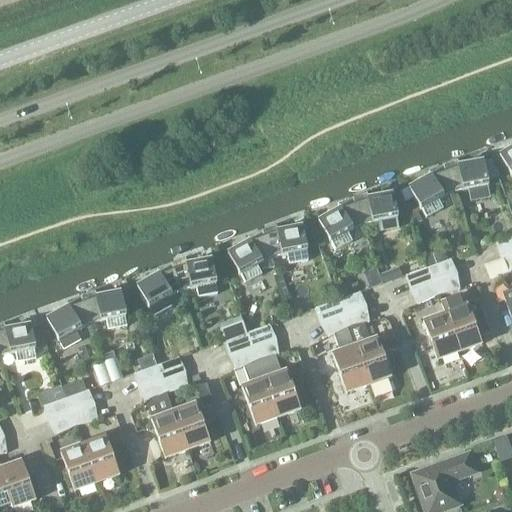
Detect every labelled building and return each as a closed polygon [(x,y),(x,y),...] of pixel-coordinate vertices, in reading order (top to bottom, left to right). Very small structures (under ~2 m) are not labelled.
[(511,150),(499,157),(511,179),(511,150)] [(443,168),(452,195),(468,191),(470,201),(489,197),(487,188),(488,188),(487,184),(499,181),(491,163),(483,165),(483,163),(459,168),(457,163),(443,168)] [(438,203),(452,195),(443,168),(428,173),(430,178),(408,190),(421,212),(426,220),(443,211),(438,203)] [(401,194),(393,196),(397,221),(410,218),(405,205),(401,194)] [(352,201),(362,228),(378,224),(379,234),(398,230),(396,221),(397,221),(393,196),(368,201),(366,196),(352,201)] [(347,235),(362,228),(352,201),(338,206),(340,211),(318,223),(330,245),(331,244),(335,253),(352,244),(347,235)] [(262,234),(271,260),(287,257),(289,266),(308,263),(306,254),(307,253),(302,229),(278,233),(276,228),(262,234)] [(274,269),(271,260),(262,234),(247,239),(249,244),(227,256),(239,278),(240,277),(245,285),(261,276),(257,268),(267,263),(271,271),(274,269)] [(511,239),(496,245),(501,259),(511,255),(511,239)] [(508,274),(511,272),(511,255),(501,259),(508,274)] [(431,256),(425,258),(429,270),(435,268),(431,256)] [(171,266),(181,293),(197,290),(198,299),(217,296),(215,286),(216,286),(211,262),(187,266),(185,261),(171,266)] [(434,285),(456,277),(456,276),(451,262),(435,268),(429,270),(434,284),(434,285)] [(166,301),(181,293),(171,266),(157,272),(159,277),(137,289),(149,311),(150,310),(154,318),(171,309),(166,301)] [(411,293),(434,284),(429,270),(406,278),(411,293)] [(378,272),(366,276),(372,290),(383,286),(378,272)] [(456,277),(434,285),(438,297),(460,292),(456,277)] [(434,284),(411,293),(418,307),(438,297),(434,285),(434,284)] [(511,291),(501,295),(511,323),(511,291)] [(80,299),(90,326),(106,323),(108,332),(126,328),(125,319),(126,319),(121,294),(96,299),(94,294),(80,299)] [(338,303),(343,316),(365,308),(361,294),(338,303)] [(463,296),(441,304),(459,354),(481,347),(479,341),(490,338),(478,307),(468,310),(463,296)] [(76,334),(90,326),(80,299),(66,304),(68,309),(46,321),(58,343),(59,343),(64,351),(80,342),(76,334)] [(320,324),(343,316),(338,303),(315,311),(320,324)] [(365,308),(343,316),(368,387),(390,379),(376,341),(370,343),(364,326),(369,325),(365,308)] [(346,395),(368,387),(354,349),(343,316),(320,324),(327,339),(337,335),(342,353),(332,357),(346,395)] [(437,363),(459,355),(445,316),(423,324),(437,363)] [(0,328),(0,358),(16,355),(17,365),(36,361),(34,352),(35,352),(30,327),(6,332),(4,327),(0,328)] [(252,349),(275,341),(270,327),(247,335),(252,349)] [(230,357),(252,349),(247,335),(225,343),(230,357)] [(275,341),(252,349),(278,420),(300,412),(286,373),(279,376),(272,359),(279,357),(275,341)] [(252,349),(230,357),(237,372),(244,369),(250,386),(241,389),(255,428),(278,420),(252,349)] [(157,368),(161,382),(184,373),(179,360),(157,368)] [(139,390),(161,382),(156,368),(134,376),(139,390)] [(184,373),(161,382),(167,395),(188,390),(184,373)] [(161,382),(139,390),(146,405),(153,401),(159,419),(151,422),(165,461),(187,453),(173,414),(161,382)] [(77,384),(64,389),(68,400),(81,395),(77,384)] [(71,414),(93,406),(94,406),(89,392),(81,395),(68,400),(66,401),(71,414)] [(71,414),(66,401),(44,409),(48,422),(71,414)] [(93,406),(71,414),(76,428),(97,422),(93,406)] [(173,414),(187,453),(209,445),(195,406),(173,414)] [(76,428),(71,414),(48,422),(56,437),(76,428)] [(83,447),(97,485),(119,477),(105,439),(83,447)] [(74,493),(97,485),(83,447),(60,455),(74,493)] [(445,511),(459,507),(451,483),(475,475),(469,456),(412,477),(419,495),(421,494),(423,501),(421,501),(425,511),(445,511)] [(35,502),(21,464),(0,471),(0,510),(11,507),(12,511),(35,502)]
